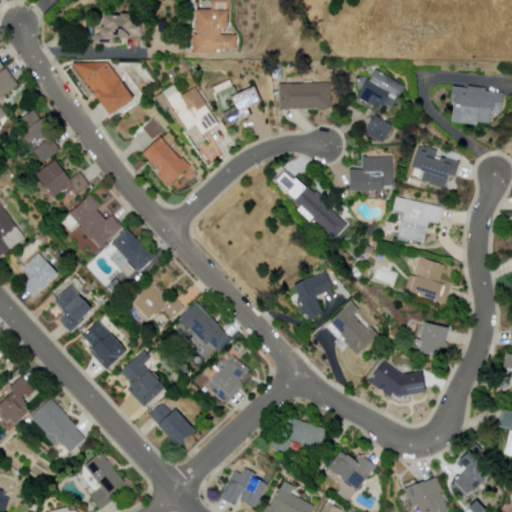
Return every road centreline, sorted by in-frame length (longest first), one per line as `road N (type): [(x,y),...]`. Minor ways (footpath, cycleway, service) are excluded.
road 1 (residential): [(303,375),(123,181),(35,59),(22,27)]
road 2 (residential): [(303,375),(409,439),(437,430),(483,338),(480,231),(502,178)]
road 3 (residential): [(196,511),(0,306)]
road 4 (residential): [(303,375),(155,511)]
road 5 (residential): [(171,233),(254,159),(290,147),(327,147)]
